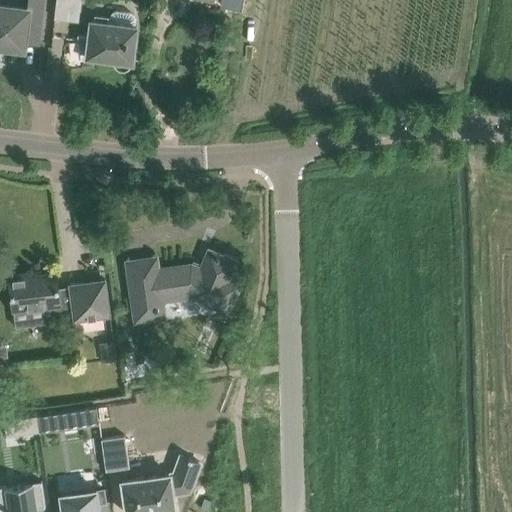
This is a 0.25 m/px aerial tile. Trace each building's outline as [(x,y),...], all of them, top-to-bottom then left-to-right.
[(0,45),(23,48),(23,42),(38,44),(43,0),(27,0),(26,8),(0,5),(0,45)] [(112,59),(113,64),(116,68),(121,70),(126,69),(130,66),(132,61),(136,26),(135,26),(136,19),(135,14),(130,12),(116,10),(111,11),(109,15),(108,22),(90,20),(88,37),(78,35),(77,34),(76,34),(80,59),(95,61),(95,60),(94,60),(94,57),(112,59)] [(126,262),(135,321),(165,317),(162,300),(189,296),(228,312),(239,284),(228,279),(236,261),(208,250),(200,268),(191,264),(157,269),(156,257),(126,262)] [(70,292),(58,294),(55,273),(27,277),(26,274),(8,276),(14,326),(31,325),(30,307),(59,305),(58,299),(70,298),(73,320),(109,315),(104,279),(69,284),(70,292)] [(115,361),(113,341),(98,343),(101,363),(115,361)] [(0,345),(0,362),(9,362),(6,344),(0,345)] [(49,414),(37,415),(39,431),(51,429),(49,414)] [(37,415),(18,418),(20,434),(39,431),(37,415)] [(124,435),(101,438),(105,470),(129,466),(124,435)] [(174,472),(122,480),(126,511),(142,511),(144,511),(143,511),(150,511),(158,511),(158,510),(175,507),(172,493),(188,490),(199,462),(180,455),(174,472)] [(41,481),(0,486),(0,511),(8,511),(36,511),(36,508),(45,507),(41,481)] [(96,489),(60,494),(62,511),(99,511),(98,502),(105,501),(104,489),(96,490),(96,489)]
